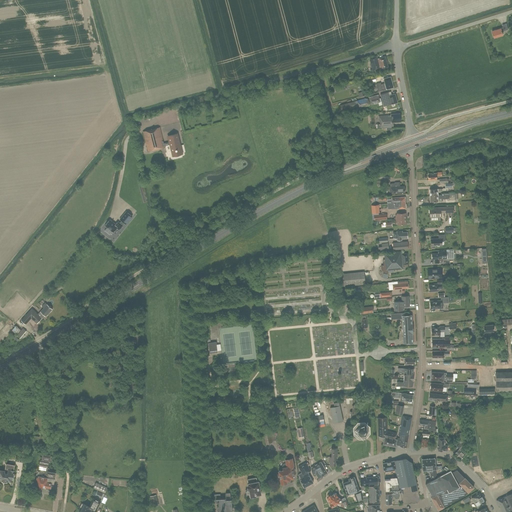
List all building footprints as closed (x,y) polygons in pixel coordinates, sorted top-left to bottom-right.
[(508,29),(506,23),(502,25),(503,27),(492,31),(494,38),(503,35),(502,31),(508,29)] [(377,59),(377,56),(369,58),(373,71),(380,69),(388,67),(385,56),(377,59)] [(393,87),(391,77),(383,79),(384,83),(381,84),(381,82),(376,84),(378,91),(393,87)] [(395,103),(397,102),(395,94),(389,95),(388,92),(380,94),(384,106),(391,104),(392,107),(393,107),(395,107),(395,106),(395,103)] [(369,97),(371,104),(381,102),(380,98),(379,98),(378,95),(369,97)] [(368,98),(365,98),(340,105),(341,111),(356,107),(356,108),(369,104),(368,98)] [(400,113),(392,114),(391,114),(391,115),(379,116),(380,124),(377,124),(377,128),(393,127),(393,122),(400,122),(400,113)] [(168,136),(170,142),(164,143),(160,127),(143,131),(148,152),(165,147),(165,146),(170,145),(173,156),(180,154),(181,152),(177,134),(168,136)] [(442,176),(442,172),(436,172),(436,173),(428,173),(428,180),(437,180),(437,176),(442,176)] [(390,187),(390,189),(390,195),(395,194),(395,193),(405,193),(405,188),(404,188),(404,186),(400,186),(400,182),(395,182),(395,187),(390,187)] [(442,194),(438,195),(430,195),(430,202),(438,201),(438,198),(442,198),(442,199),(448,199),(448,193),(442,193),(442,194)] [(430,217),(441,217),(440,213),(446,212),(453,212),(453,207),(435,207),(435,208),(430,208),(430,217)] [(126,224),(133,216),(126,211),(119,219),(120,220),(122,221),(120,223),(119,222),(118,222),(116,224),(111,220),(110,219),(105,225),(106,227),(107,227),(104,231),(109,236),(112,232),(113,232),(115,230),(117,228),(119,230),(122,225),(124,222),(125,223),(126,224)] [(407,232),(402,232),(402,231),(397,231),(397,232),(393,232),(393,238),(397,238),(397,240),(401,240),(401,238),(407,238),(407,232)] [(435,247),(435,246),(442,245),(442,240),(445,240),(445,234),(438,235),(438,238),(431,239),(431,246),(432,247),(432,248),(435,248),(435,247)] [(393,243),(393,250),(408,248),(407,242),(393,243)] [(454,258),(454,249),(446,249),(446,251),(438,252),(438,253),(431,253),(432,259),(435,259),(435,263),(439,263),(438,259),(454,258)] [(403,269),(403,268),(403,264),(408,264),(407,253),(402,254),(402,251),(384,253),(386,270),(388,270),(388,272),(394,272),(394,269),(403,269)] [(441,278),(441,267),(436,268),(436,269),(428,269),(428,278),(437,278),(437,281),(445,280),(445,277),(441,278)] [(365,284),(364,271),(340,274),(341,286),(365,284)] [(437,282),(437,283),(434,284),(434,285),(428,285),(429,291),(438,291),(438,288),(442,288),(442,282),(437,282)] [(409,306),(409,296),(401,296),(402,301),(397,301),(394,301),(395,311),(403,310),(403,306),(409,306)] [(449,303),(448,297),(441,297),(441,300),(429,301),(430,309),(443,308),(443,303),(449,303)] [(53,309),(47,304),(45,302),(42,306),(44,308),(40,311),(38,314),(31,308),(21,320),(26,324),(31,318),(37,323),(44,315),(46,316),(53,309)] [(411,315),(409,315),(409,313),(391,314),(391,319),(402,319),(403,343),(413,342),(411,315)] [(444,331),(444,326),(440,326),(440,327),(431,328),(431,335),(440,335),(440,331),(444,331)] [(26,331),(23,328),(16,335),(20,339),(26,331)] [(431,339),(432,347),(445,347),(445,345),(449,345),(449,341),(445,341),(445,339),(442,339),(439,339),(431,339)] [(217,352),(216,342),(209,343),(206,344),(206,347),(209,346),(210,353),(217,352)] [(412,364),(415,364),(415,359),(412,359),(412,357),(401,357),(401,360),(405,360),(405,365),(412,365),(412,364)] [(511,371),(495,372),(496,391),(511,390),(511,371)] [(446,373),(432,372),(431,380),(444,380),(444,379),(446,379),(445,381),(453,381),(453,374),(446,374),(446,373)] [(443,384),(430,383),(430,390),(443,391),(443,384)] [(405,401),(412,401),(412,394),(407,394),(407,393),(401,393),(401,394),(392,393),(392,397),(401,398),(400,401),(405,401)] [(330,408),(333,423),(343,421),(339,402),(334,403),(334,407),(330,408)] [(404,406),(397,404),(395,413),(402,415),(404,406)] [(321,426),(326,426),(325,415),(317,415),(317,423),(321,423),(321,426)] [(400,446),(406,447),(411,418),(402,416),(398,436),(400,436),(400,438),(397,438),(396,445),(400,445),(400,446)] [(387,431),(386,417),(378,418),(378,436),(385,437),(383,444),(395,446),(396,439),(397,433),(387,431)] [(436,422),(419,420),(419,426),(425,426),(425,428),(428,428),(428,431),(436,432),(436,429),(435,429),(436,422)] [(367,427),(363,424),(358,424),(355,427),(356,432),(359,435),(360,435),(364,435),(367,431),(367,427)] [(429,435),(430,432),(422,431),(422,435),(423,435),(423,437),(422,437),(421,446),(428,447),(429,435)] [(276,438),(274,432),(264,434),(266,444),(272,442),(272,439),(276,438)] [(462,432),(456,435),(460,443),(457,446),(460,448),(455,453),(461,459),(468,451),(465,449),(463,447),(467,444),(465,440),(466,440),(462,432)] [(444,438),(441,433),(439,433),(436,433),(436,436),(437,436),(437,435),(439,435),(437,448),(442,448),(442,449),(446,449),(447,446),(448,446),(446,440),(444,438)] [(31,443),(38,445),(39,436),(32,435),(31,443)] [(51,455),(43,453),(42,456),(40,456),(40,459),(40,460),(38,469),(40,469),(39,475),(38,476),(37,476),(37,479),(38,479),(36,486),(37,486),(38,488),(40,489),(40,488),(42,487),(42,486),(45,487),(45,488),(50,489),(52,482),(54,483),(56,472),(49,471),(49,470),(47,470),(49,461),(50,462),(51,455)] [(27,456),(16,454),(15,461),(26,463),(27,456)] [(292,458),(285,460),(286,462),(284,463),(282,465),(283,469),(278,470),(279,474),(277,474),(278,479),(280,478),(281,483),(287,482),(286,480),(290,480),(290,479),(294,478),(293,473),(294,472),(293,466),(294,466),(292,458)] [(412,463),(406,458),(382,463),(384,470),(385,470),(385,472),(395,470),(396,473),(396,472),(399,488),(416,484),(412,463)] [(441,466),(436,467),(435,458),(422,459),(423,471),(441,469),(441,466)] [(300,480),(304,488),(313,482),(307,473),(311,471),(306,462),(298,467),(302,473),(298,474),(301,479),(300,480)] [(327,473),(321,462),(311,468),(313,475),(315,473),(318,478),(327,473)] [(12,478),(13,478),(14,470),(15,465),(6,463),(5,470),(0,469),(0,479),(2,479),(2,480),(3,482),(6,482),(7,481),(7,480),(11,481),(12,478)] [(441,475),(425,484),(432,497),(431,497),(433,501),(438,510),(444,507),(466,495),(466,494),(468,492),(474,487),(465,477),(464,478),(457,469),(452,472),(450,470),(450,471),(441,475)] [(362,492),(361,489),(359,490),(354,477),(349,479),(349,481),(343,483),(347,495),(354,492),(357,500),(363,498),(361,492),(362,492)] [(379,486),(378,477),(372,478),(372,477),(366,477),(366,479),(360,479),(361,486),(367,485),(367,486),(379,486)] [(395,494),(399,494),(399,490),(398,484),(397,477),(390,478),(390,479),(384,479),(385,491),(394,491),(395,494)] [(258,481),(256,481),(256,478),(247,479),(248,483),(248,484),(247,485),(248,490),(246,490),(246,495),(250,494),(250,496),(256,495),(261,494),(258,481)] [(93,488),(105,493),(107,487),(96,482),(93,488)] [(379,487),(379,486),(367,486),(369,486),(369,502),(379,502),(379,487)] [(511,511),(511,488),(508,491),(510,495),(496,501),(498,506),(499,507),(501,511),(511,511)] [(101,499),(104,494),(100,491),(96,495),(101,499)] [(220,498),(220,494),(213,494),(214,502),(218,502),(218,506),(217,506),(217,511),(221,511),(222,511),(225,511),(228,511),(229,511),(232,510),(232,499),(230,499),(230,493),(226,493),(226,498),(220,498)] [(340,498),(339,498),(336,493),(332,495),(331,493),(327,495),(328,497),(327,498),(330,503),(330,504),(332,507),(341,502),(342,506),(348,505),(345,497),(340,500),(340,498)] [(486,503),(479,493),(471,498),(477,508),(486,503)] [(399,494),(395,494),(391,494),(385,494),(386,504),(392,504),(391,500),(392,500),(391,497),(395,496),(395,498),(399,498),(399,494)] [(150,496),(152,507),(159,506),(156,495),(150,496)] [(101,502),(93,498),(89,506),(84,504),(82,503),(80,507),(82,508),(79,511),(95,511),(101,502)]
